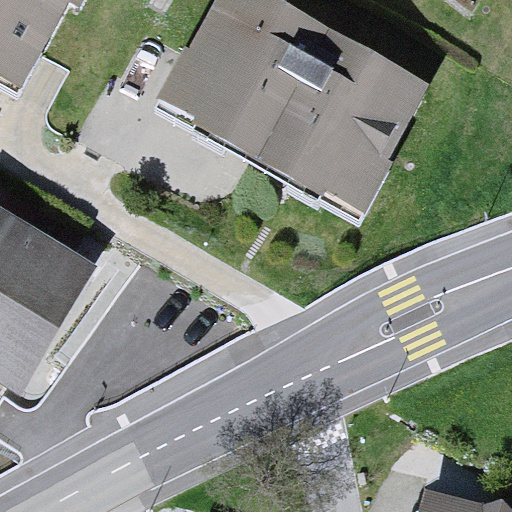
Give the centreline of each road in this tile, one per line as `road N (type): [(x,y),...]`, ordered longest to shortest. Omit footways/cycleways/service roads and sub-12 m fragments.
road 1 (tertiary): [(44,511),(303,373)]
road 2 (tertiary): [(303,373),(511,273)]
road 3 (residential): [(303,373),(337,511)]
